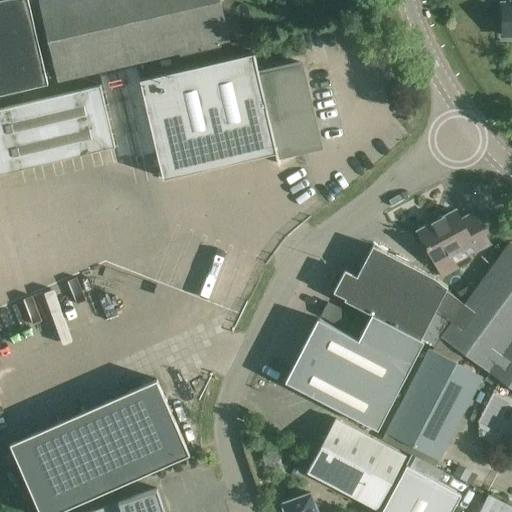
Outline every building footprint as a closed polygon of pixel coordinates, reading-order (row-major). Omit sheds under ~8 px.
[(8,0),(0,2),(0,99),(55,86),(32,0),(8,0)] [(229,40),(219,0),(41,0),(60,79),(180,51),(181,55),(221,46),(220,42),(229,40)] [(501,0),(502,34),(502,37),(511,36),(511,0),(507,0),(508,0),(501,0)] [(140,80),(145,105),(162,174),(312,139),(296,69),(258,78),(252,53),(140,80)] [(0,108),(0,172),(115,146),(100,85),(0,108)] [(459,269),(451,255),(473,243),(477,250),(489,243),(473,213),(460,220),(455,210),(418,230),(444,277),(459,269)] [(511,242),(510,241),(464,303),(441,335),(511,387),(511,242)] [(441,335),(464,303),(446,290),(448,287),(433,276),(372,244),(356,275),(344,269),(332,291),(344,297),(343,299),(371,314),(375,315),(423,341),(433,346),(441,335)] [(343,326),(350,313),(327,302),(321,315),(343,326)] [(423,341),(375,315),(371,314),(358,339),(317,318),(284,380),(377,429),(423,341)] [(429,349),(411,384),(386,431),(439,459),(482,377),(429,349)] [(156,379),(10,443),(40,511),(54,511),(189,453),(156,379)] [(335,418),(307,471),(377,508),(405,455),(335,418)] [(406,465),(380,511),(450,511),(460,494),(406,465)] [(164,511),(156,487),(117,500),(118,501),(121,511),(164,511)] [(317,511),(311,492),(282,502),(285,511),(317,511)] [(83,511),(108,503),(105,494),(80,503),(83,511)] [(483,511),(509,511),(511,508),(511,505),(490,494),(481,510),(483,511)] [(83,511),(121,511),(118,501),(83,511)]
